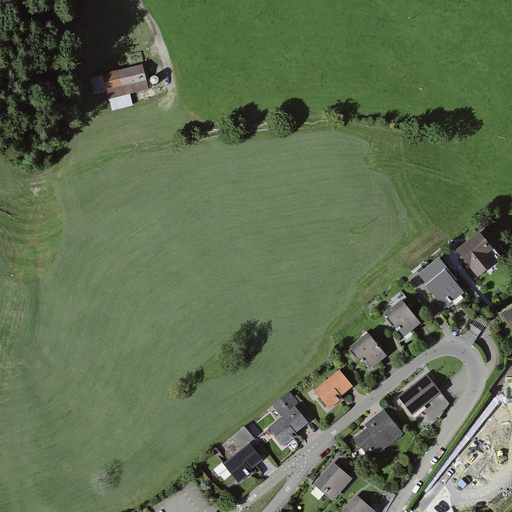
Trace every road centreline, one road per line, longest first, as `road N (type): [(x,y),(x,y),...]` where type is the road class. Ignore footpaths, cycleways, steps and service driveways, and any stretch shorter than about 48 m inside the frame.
road 1 (residential): [(394,511),(472,396),(477,366),(459,348),(429,353),(302,459)]
road 2 (track): [(141,97),(164,87),(168,74),(136,0)]
